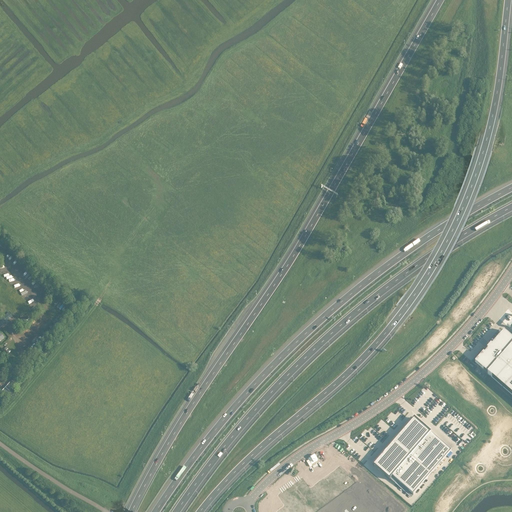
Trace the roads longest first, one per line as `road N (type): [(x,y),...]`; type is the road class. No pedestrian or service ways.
road 1 (motorway): [(199,511),(256,449),(371,348),(436,260),(490,125),(508,0)]
road 2 (motorway): [(440,0),(300,244),(169,437),(130,511)]
road 3 (motorway): [(511,187),(429,235),(329,310),(244,394),(155,511)]
road 4 (motorway): [(176,511),(252,411),(337,327),(419,262),(511,206)]
road 5 (unclassified): [(246,502),(295,457),(405,387),(467,329),(511,270)]
road 6 (unclassified): [(106,511),(0,443)]
